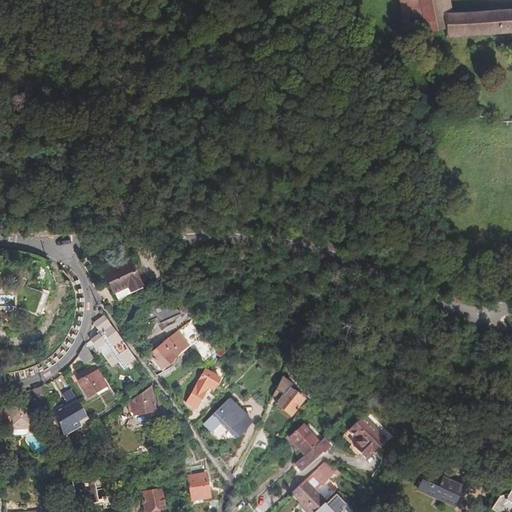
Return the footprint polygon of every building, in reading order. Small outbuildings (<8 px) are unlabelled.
[(419,18),(415,0),(395,0),(399,20),(419,18)] [(441,15),(449,15),(445,0),(439,0),(438,0),(415,0),(419,18),(422,35),(442,31),(441,15)] [(511,34),(511,11),(471,14),(449,15),(441,15),(442,31),(443,38),(475,38),(511,34)] [(161,279),(156,249),(133,246),(137,264),(148,285),(161,279)] [(97,271),(108,294),(124,287),(125,290),(136,284),(123,258),(97,271)] [(33,314),(41,292),(18,283),(10,305),(33,314)] [(108,294),(112,301),(127,293),(127,292),(138,287),(136,284),(125,290),(124,287),(108,294)] [(176,299),(168,303),(179,315),(185,308),(176,299)] [(157,326),(179,316),(179,315),(168,303),(145,313),(145,324),(154,320),(157,326)] [(280,315),(268,305),(258,313),(268,324),(280,315)] [(133,361),(101,316),(90,324),(95,332),(93,333),(95,336),(87,342),(92,348),(98,350),(109,367),(115,362),(122,372),(125,370),(123,367),(133,361)] [(191,326),(187,319),(180,324),(185,331),(191,326)] [(211,350),(199,335),(202,332),(200,329),(197,332),(195,329),(183,338),(200,359),(211,350)] [(185,344),(173,330),(145,352),(148,356),(147,357),(155,368),(185,344)] [(311,345),(305,340),(302,343),(309,349),(311,345)] [(89,360),(80,345),(72,357),(78,366),(89,360)] [(211,388),(217,378),(203,369),(183,402),(193,408),(206,385),(211,388)] [(84,399),(100,389),(90,371),(74,381),(84,399)] [(286,379),(278,374),(272,386),(280,390),(274,401),(291,409),(300,391),(284,383),(286,379)] [(147,384),(125,401),(127,419),(151,417),(147,384)] [(45,400),(40,385),(32,388),(33,392),(36,392),(38,402),(45,400)] [(73,422),(81,418),(66,391),(59,396),(63,404),(59,406),(57,405),(48,410),(57,435),(74,425),(73,422)] [(251,420),(227,396),(199,424),(209,433),(219,423),(233,438),(251,420)] [(19,409),(3,410),(3,414),(0,413),(0,425),(7,425),(7,427),(10,427),(10,432),(24,431),(32,431),(31,412),(20,412),(19,409)] [(380,437),(358,414),(337,434),(360,457),(380,437)] [(300,453),(310,444),(302,435),(306,431),(300,424),(285,437),(300,453)] [(322,443),(318,437),(310,444),(300,453),(290,463),(297,470),(317,452),(318,453),(326,446),(322,443)] [(217,464),(224,470),(235,458),(228,452),(217,464)] [(297,509),(300,511),(309,511),(317,505),(320,501),(310,491),(322,479),(323,480),(333,471),(318,463),(286,493),(296,502),(300,506),(297,509)] [(199,472),(181,476),(185,501),(186,501),(196,499),(204,498),(199,472)] [(53,496),(55,510),(58,509),(58,511),(65,511),(94,507),(93,501),(88,473),(69,477),(72,492),(53,496)] [(459,488),(423,473),(416,490),(452,505),(459,488)] [(129,497),(118,499),(120,511),(134,511),(160,507),(156,489),(155,489),(155,486),(150,487),(148,477),(126,481),(129,497)] [(511,511),(511,490),(508,489),(504,495),(502,494),(494,497),(486,509),(490,511),(500,511),(503,511),(505,511),(511,511)] [(317,505),(309,511),(335,511),(341,507),(330,495),(318,506),(317,505)] [(100,500),(101,506),(101,509),(113,507),(111,496),(99,498),(100,500)] [(211,511),(214,501),(205,501),(202,511),(211,511)]
